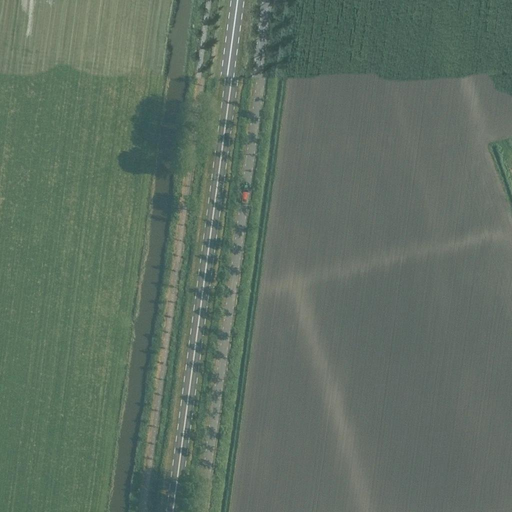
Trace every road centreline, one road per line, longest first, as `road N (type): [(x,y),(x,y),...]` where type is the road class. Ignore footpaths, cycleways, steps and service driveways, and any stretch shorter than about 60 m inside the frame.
road 1 (primary): [(170,511),(240,0)]
road 2 (unclassified): [(198,511),(268,0)]
